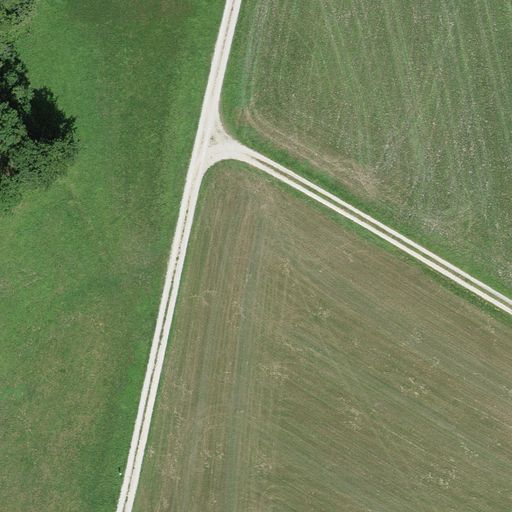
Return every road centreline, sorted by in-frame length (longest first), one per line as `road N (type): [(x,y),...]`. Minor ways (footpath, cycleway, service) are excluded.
road 1 (track): [(118,511),(229,0)]
road 2 (track): [(196,142),(330,200),(511,311)]
